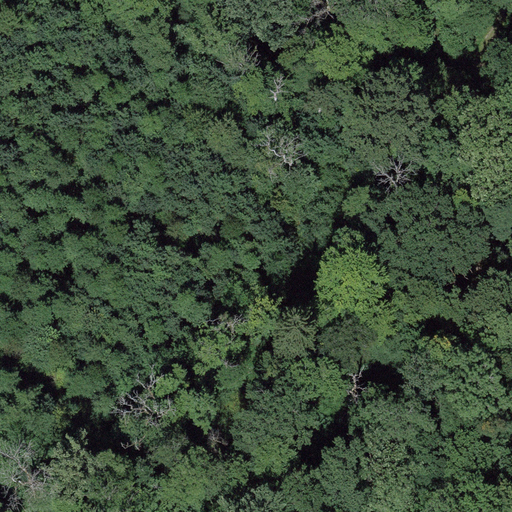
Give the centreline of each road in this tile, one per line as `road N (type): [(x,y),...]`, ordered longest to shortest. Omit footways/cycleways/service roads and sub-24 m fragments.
road 1 (track): [(429,511),(445,431),(484,337),(494,260),(472,162),(399,0)]
road 2 (track): [(472,162),(473,89),(500,0)]
